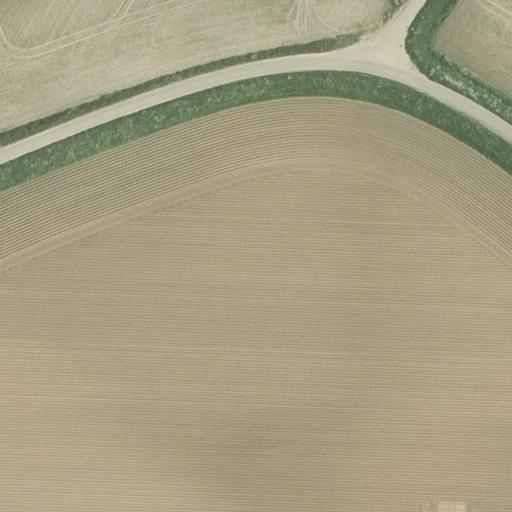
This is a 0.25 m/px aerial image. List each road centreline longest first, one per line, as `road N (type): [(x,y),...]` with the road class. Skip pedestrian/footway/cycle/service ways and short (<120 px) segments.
road 1 (unclassified): [(0,161),(241,72),(319,58),(370,65)]
road 2 (unclassified): [(370,65),(511,132)]
